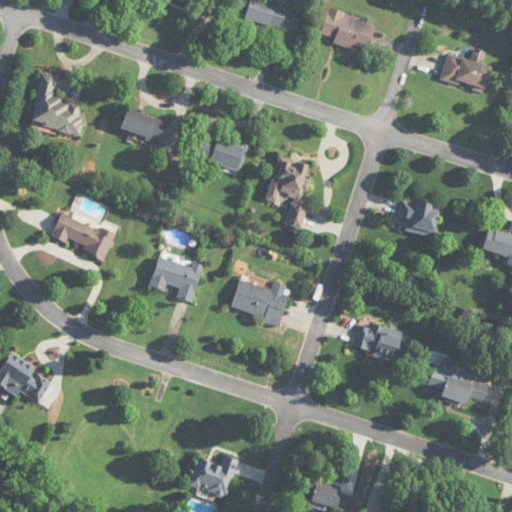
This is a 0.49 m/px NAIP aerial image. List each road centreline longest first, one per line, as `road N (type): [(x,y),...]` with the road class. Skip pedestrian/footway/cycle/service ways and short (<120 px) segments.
road 1 (residential): [(23,12),(0,84),(8,266),(28,293),(111,344),(511,475)]
road 2 (residential): [(0,4),(511,170)]
road 3 (residential): [(254,511),(417,41)]
